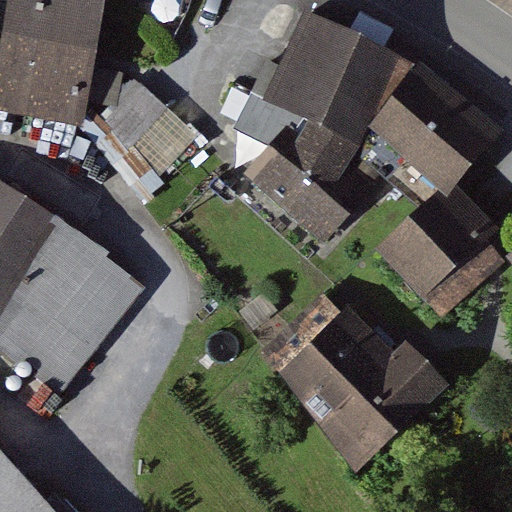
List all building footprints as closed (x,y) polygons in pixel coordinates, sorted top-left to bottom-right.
[(12,0),(3,49),(102,67),(114,0),(12,0)] [(341,166),(356,134),(388,65),(297,22),(264,91),(249,124),(286,141),(341,166)] [(0,110),(90,127),(102,67),(3,49),(0,64),(0,110)] [(356,134),(430,196),(480,138),(405,76),(388,65),(356,134)] [(149,195),(196,143),(136,89),(89,141),(149,195)] [(382,201),(341,166),(286,141),(244,190),(330,262),(382,201)] [(430,196),(370,254),(423,309),(483,251),(430,196)] [(0,353),(59,391),(123,291),(0,212),(0,353)] [(349,465),(430,390),(346,300),(265,375),(349,465)] [(0,511),(36,511),(0,473),(0,511)]
